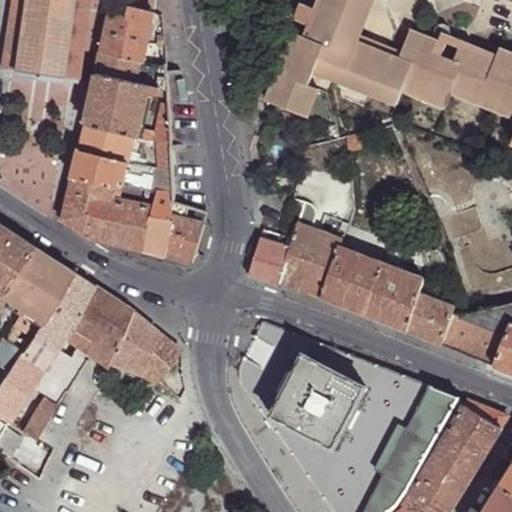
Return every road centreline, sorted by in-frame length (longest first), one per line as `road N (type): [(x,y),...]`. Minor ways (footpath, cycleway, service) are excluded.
road 1 (residential): [(511,396),(270,301),(219,293)]
road 2 (residential): [(194,0),(229,231),(219,293)]
road 3 (residential): [(219,293),(121,273),(0,196)]
road 4 (residential): [(219,293),(212,392),(280,511)]
